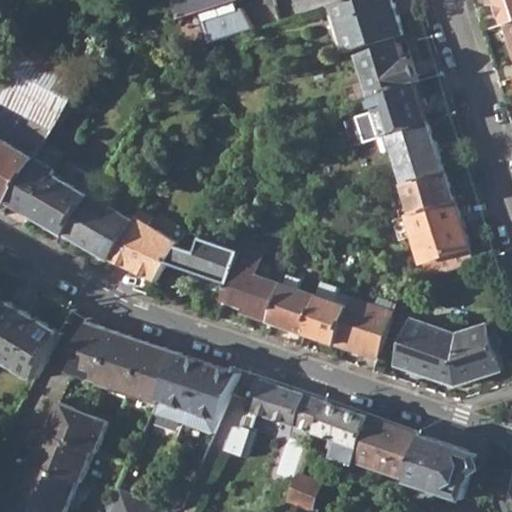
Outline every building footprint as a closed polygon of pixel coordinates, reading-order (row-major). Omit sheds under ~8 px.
[(238,0),(177,0),(182,18),(203,11),(212,42),(257,28),(245,8),(240,9),(238,0)] [(347,0),(334,4),(351,51),(406,33),(396,0),(347,0)] [(511,0),(500,0),(508,22),(511,20),(511,0)] [(362,56),(376,95),(416,82),(421,81),(413,58),(408,60),(402,43),(362,56)] [(2,99),(39,120),(58,131),(73,107),(90,79),(33,47),(0,99),(2,99)] [(159,89),(171,97),(185,75),(172,67),(159,89)] [(361,117),(369,141),(395,132),(429,122),(416,82),(376,95),(378,111),(361,117)] [(191,95),(208,105),(215,95),(198,84),(191,95)] [(39,120),(23,149),(41,158),(58,131),(39,120)] [(395,132),(411,183),(447,171),(440,152),(443,149),(440,141),(436,141),(431,122),(429,122),(395,132)] [(246,142),(271,166),(275,154),(252,132),(246,142)] [(0,192),(14,200),(41,158),(23,149),(0,135),(0,192)] [(14,200),(34,213),(59,174),(62,170),(41,158),(14,200)] [(407,184),(417,213),(459,199),(451,170),(447,171),(411,183),(407,184)] [(34,213),(70,233),(93,195),(59,174),(34,213)] [(70,233),(112,258),(136,220),(93,195),(70,233)] [(416,236),(424,262),(428,276),(475,261),(470,246),(473,245),(459,199),(417,213),(396,219),(403,240),(416,236)] [(180,243),(182,241),(160,228),(156,235),(147,229),(154,217),(143,209),(136,220),(112,258),(157,280),(170,260),(180,243)] [(170,260),(232,282),(239,261),(243,249),(205,236),(199,250),(180,243),(170,260)] [(245,310),(273,319),(286,282),(260,273),(261,269),(269,245),(247,237),(243,249),(239,261),(232,282),(226,298),(246,305),(245,310)] [(289,275),(286,282),(300,287),(303,280),(289,275)] [(321,293),(300,287),(286,282),(273,319),(308,332),(321,293)] [(340,342),(353,304),(338,300),(321,293),(308,332),(340,342)] [(339,294),(338,300),(353,304),(355,298),(339,294)] [(340,342),(380,356),(398,302),(392,301),(389,309),(355,298),(353,304),(340,342)] [(0,321),(0,355),(38,377),(51,354),(63,332),(11,302),(0,321)] [(398,363),(461,383),(508,368),(501,348),(504,344),(499,329),(495,327),(493,323),(457,332),(414,318),(398,363)] [(63,370),(101,383),(118,331),(114,330),(89,320),(63,370)] [(100,385),(131,397),(150,342),(118,331),(101,383),(100,385)] [(131,397),(160,407),(184,353),(150,342),(131,397)] [(160,407),(158,413),(186,423),(212,363),(184,353),(160,407)] [(212,363),(186,423),(216,433),(242,374),(212,363)] [(248,410),(317,434),(327,403),(258,379),(248,410)] [(60,399),(47,430),(99,451),(101,451),(114,423),(60,399)] [(333,457),(355,464),(356,461),(371,418),(327,403),(317,434),(337,440),(333,457)] [(356,461),(409,479),(424,436),(371,418),(356,461)] [(44,429),(31,459),(84,480),(86,481),(99,451),(47,430),(44,429)] [(409,479),(464,499),(480,455),(424,436),(409,479)] [(29,458),(15,490),(70,511),(84,480),(31,459),(29,458)] [(323,484),(300,475),(286,510),(291,511),(318,511),(320,507),(315,505),(323,484)] [(126,511),(134,494),(123,489),(113,511),(126,511)] [(15,490),(6,511),(69,511),(70,511),(15,490)] [(166,511),(168,508),(152,501),(134,494),(126,511),(166,511)] [(345,495),(342,504),(351,507),(354,498),(345,495)]
